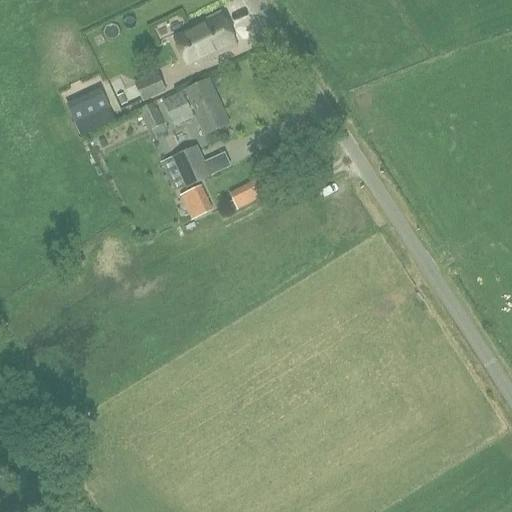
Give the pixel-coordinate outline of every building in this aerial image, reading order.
[(198,65),(237,47),(221,13),(196,25),(197,28),(174,39),(188,67),(197,63),(198,65)] [(134,84),(136,90),(143,103),(166,92),(158,73),(134,84)] [(205,135),(230,124),(209,80),(185,91),(185,92),(164,102),(175,125),(196,116),(205,135)] [(164,123),(154,103),(138,111),(147,131),(164,123)] [(188,188),(210,177),(196,148),(162,164),(175,192),(187,186),(188,188)] [(193,219),(211,211),(200,188),(183,196),(193,219)]
